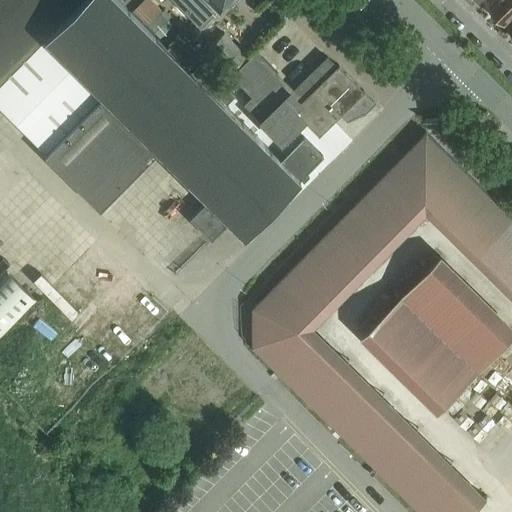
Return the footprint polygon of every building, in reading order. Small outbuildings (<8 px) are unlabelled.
[(42,154),(44,156),(101,96),(45,40),(84,0),(0,0),(0,108),(44,153),(42,154)] [(272,151),(251,131),(224,105),(235,94),(176,36),(165,46),(119,0),(84,0),(45,40),(101,96),(44,156),(97,209),(156,150),(206,200),(188,219),(209,240),(228,222),(242,237),(299,177),(303,181),(309,175),(306,173),(322,156),(303,137),(281,160),(272,151)] [(156,0),(141,0),(139,2),(148,13),(159,3),(156,0)] [(171,0),(198,27),(225,0),(171,0)] [(503,21),(505,23),(511,15),(511,0),(497,0),(490,8),(498,16),(498,20),(500,22),(503,21)] [(206,51),(230,76),(249,57),(225,33),(206,51)] [(261,121),(257,125),(277,146),(302,120),(317,135),(340,113),(351,124),(372,102),(362,91),(363,90),(337,64),(336,65),(326,55),(290,92),(274,76),(277,73),(255,51),(249,57),(230,76),(251,96),(243,104),(261,121)] [(251,343),(420,511),(473,511),(490,496),(316,322),(430,209),(511,290),(511,212),(430,131),(253,305),(251,343)] [(363,335),(439,410),(511,336),(511,322),(443,254),(363,335)] [(0,335),(36,300),(8,272),(0,280),(0,335)]
